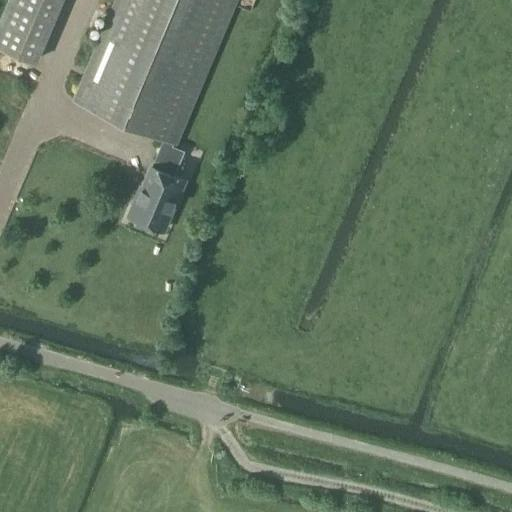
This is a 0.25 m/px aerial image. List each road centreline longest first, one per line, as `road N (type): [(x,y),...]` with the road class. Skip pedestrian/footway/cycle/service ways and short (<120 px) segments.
road 1 (track): [(438,511),(245,464),(208,402)]
road 2 (unclassified): [(0,344),(238,413)]
